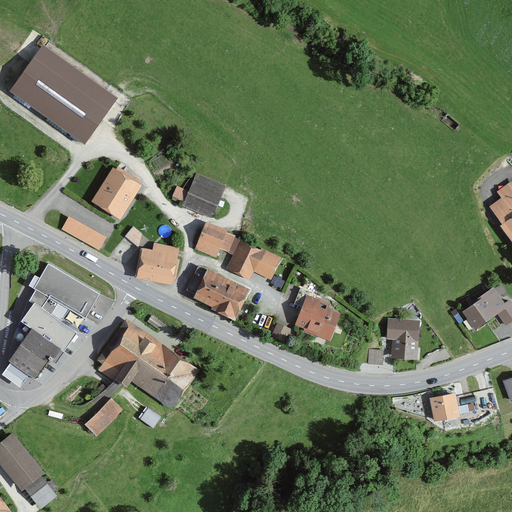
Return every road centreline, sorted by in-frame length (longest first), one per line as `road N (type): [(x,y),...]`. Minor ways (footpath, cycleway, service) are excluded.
road 1 (secondary): [(511,350),(432,379),(356,384),(284,360),(132,286)]
road 2 (residential): [(0,393),(22,399),(48,389),(132,286)]
road 3 (secondary): [(132,286),(3,215)]
